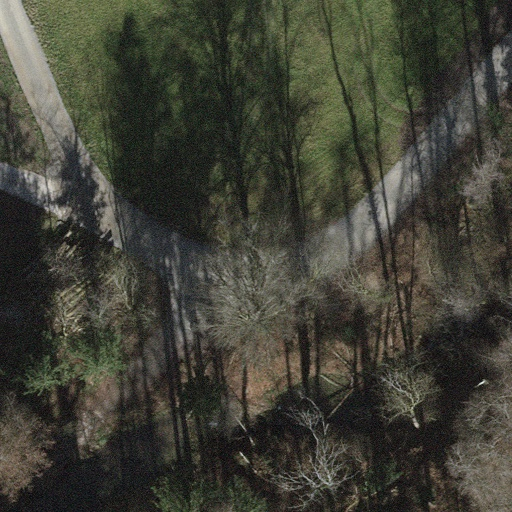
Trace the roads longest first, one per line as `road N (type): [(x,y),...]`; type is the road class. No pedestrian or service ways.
road 1 (track): [(0,6),(76,195),(181,263),(281,276),(374,230),(511,67)]
road 2 (track): [(281,276),(153,345),(0,502)]
